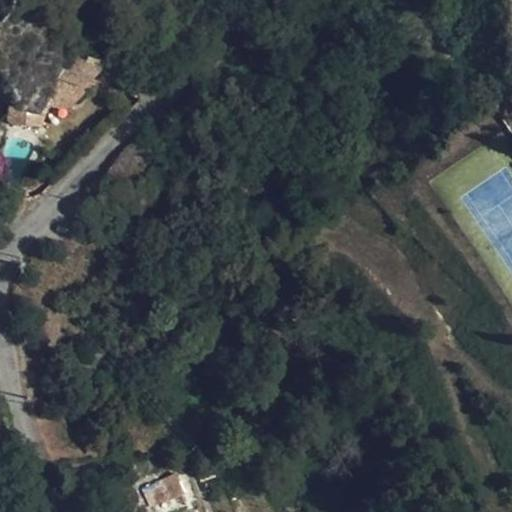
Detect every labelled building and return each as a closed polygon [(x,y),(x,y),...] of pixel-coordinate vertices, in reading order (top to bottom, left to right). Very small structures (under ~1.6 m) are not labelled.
[(27,113),(14,101),(9,106),(7,123),(41,126),(103,69),(66,52),(55,76),(45,72),(27,113)] [(136,95),(150,84),(144,73),(129,81),(136,95)] [(150,84),(136,95),(138,100),(154,91),(150,84)] [(0,93),(0,97),(9,106),(14,101),(3,91),(0,93)] [(164,501),(157,487),(156,483),(140,490),(149,507),(164,501)]
